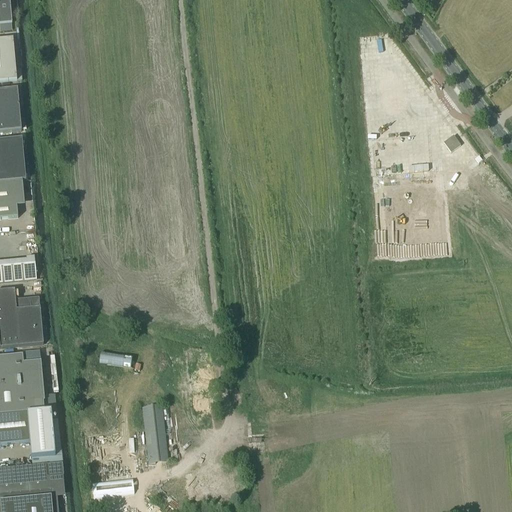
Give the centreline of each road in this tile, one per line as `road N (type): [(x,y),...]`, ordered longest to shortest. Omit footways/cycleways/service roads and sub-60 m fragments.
road 1 (unclassified): [(150,0),(197,380),(240,412)]
road 2 (unclassified): [(357,380),(309,0)]
road 3 (secondary): [(400,0),(511,151)]
road 4 (unclassified): [(464,368),(482,511)]
road 5 (unclassified): [(409,374),(427,511)]
road 6 (unclassified): [(240,412),(263,391),(357,380)]
